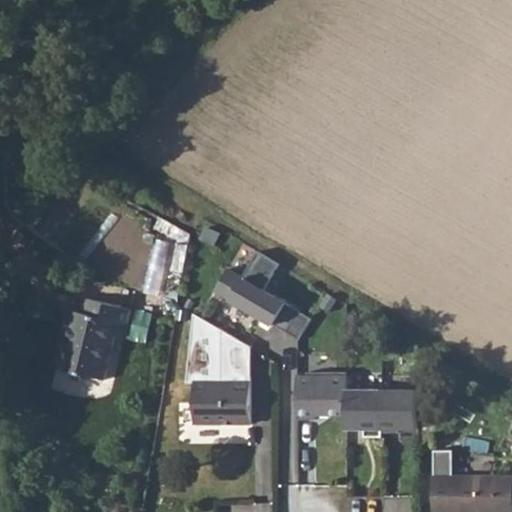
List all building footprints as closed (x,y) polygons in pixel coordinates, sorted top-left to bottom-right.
[(213,294),(271,327),(300,340),(311,319),(264,291),(279,265),(256,251),(241,276),(228,270),(213,294)] [(72,313),(57,370),(107,383),(121,327),(130,329),(134,313),(90,302),(87,317),(72,313)] [(184,384),(198,383),(254,384),(251,347),(194,315),(184,384)] [(255,351),(255,378),(272,378),(273,351),(255,351)] [(297,421),(344,417),(344,393),(343,374),(295,375),(297,421)] [(254,384),(198,383),(197,422),(254,424),(254,384)] [(344,417),(344,433),(415,434),(414,391),(344,393),(344,417)] [(444,479),(427,478),(426,511),(503,511),(503,479),(444,479)]
